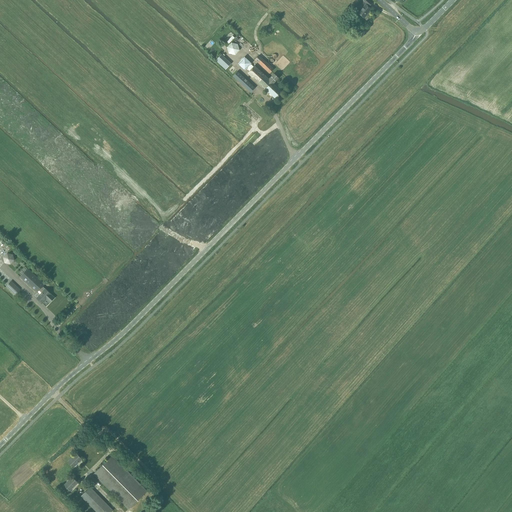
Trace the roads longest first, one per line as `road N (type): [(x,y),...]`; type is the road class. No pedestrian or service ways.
road 1 (unclassified): [(0,445),(120,334),(415,31)]
road 2 (unknown): [(4,269),(89,360)]
